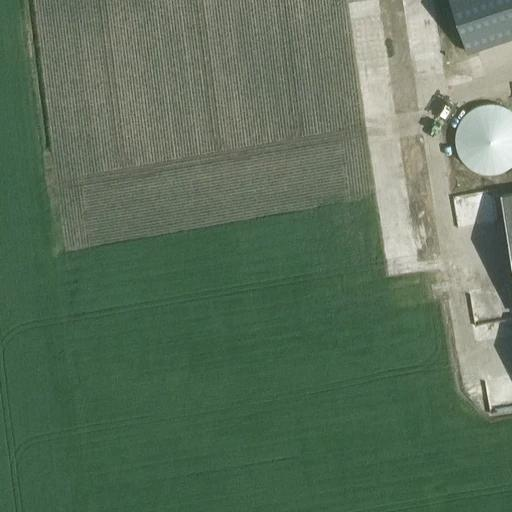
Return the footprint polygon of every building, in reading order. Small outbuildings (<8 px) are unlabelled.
[(511,0),(449,0),(467,53),(511,37),(511,0)] [(490,104),(484,105),(478,107),(472,110),(467,114),(463,118),(459,124),(457,130),(456,136),(455,142),(456,148),(458,154),(461,159),(465,164),(470,168),(475,171),(481,173),(487,174),(495,174),(502,172),(508,169),(511,166),(511,111),(508,109),(503,106),(496,105),(490,104)] [(391,154),(367,166),(377,185),(401,173),(391,154)] [(511,195),(502,197),(511,254),(511,195)] [(458,237),(497,229),(492,199),(452,207),(458,237)] [(407,231),(378,238),(390,282),(418,274),(407,231)] [(511,342),(510,329),(475,335),(469,303),(448,307),(463,392),(487,387),(480,349),(511,343),(511,342)]
